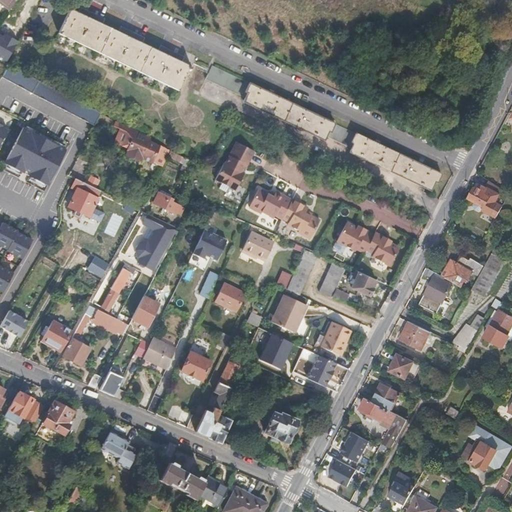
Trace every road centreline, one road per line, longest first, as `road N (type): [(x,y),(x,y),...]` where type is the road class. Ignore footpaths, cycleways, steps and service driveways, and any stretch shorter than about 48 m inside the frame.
road 1 (residential): [(118,0),(468,169)]
road 2 (tertiary): [(296,487),(468,169)]
road 3 (residential): [(296,487),(0,359)]
